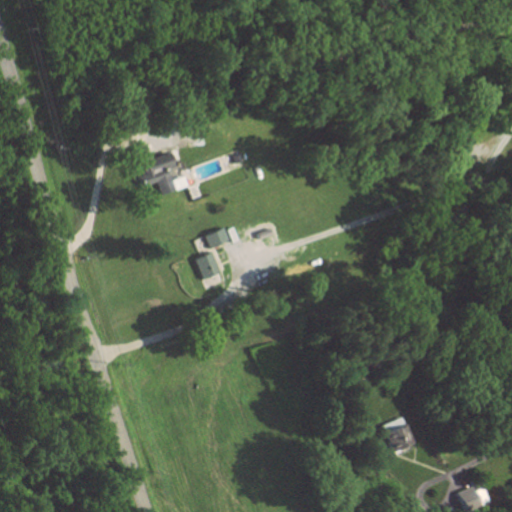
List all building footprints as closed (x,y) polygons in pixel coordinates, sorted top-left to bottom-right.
[(134,187),(150,181),(156,195),(170,189),(166,179),(169,178),(166,169),(168,168),(162,152),(141,160),(136,145),(120,151),(134,187)] [(202,248),(222,239),(216,227),(197,236),(202,248)] [(214,272),(205,252),(187,259),(196,280),(214,272)] [(404,442),(395,424),(374,433),(382,452),(404,442)] [(478,488),(466,492),(465,488),(449,493),(454,511),(460,511),(473,508),(472,505),(482,502),(478,488)]
